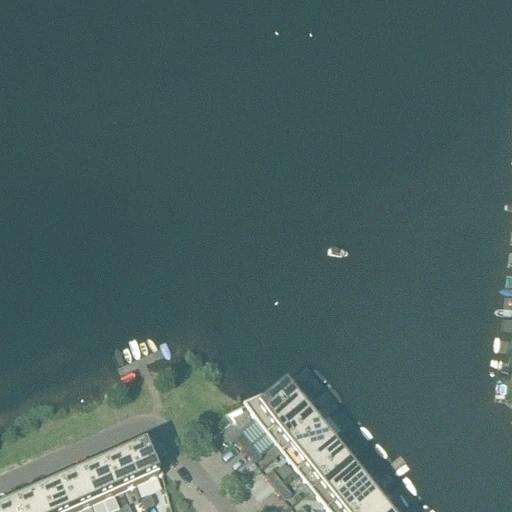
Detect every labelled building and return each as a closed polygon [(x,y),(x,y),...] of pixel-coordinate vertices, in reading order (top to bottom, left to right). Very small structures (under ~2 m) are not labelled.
[(269,398),(243,409),(266,437),(302,408),(286,389),(271,401),(269,398)] [(317,427),(302,408),(266,437),(281,456),(317,427)] [(332,446),(317,427),(281,456),(296,475),(332,446)] [(235,442),(245,454),(252,449),(242,436),(235,442)] [(347,464),(332,446),(296,475),(311,493),(347,464)] [(262,461),(252,449),(245,454),(255,467),(262,461)] [(123,463),(136,491),(162,479),(158,463),(152,465),(146,453),(123,463)] [(101,473),(114,501),(136,491),(123,463),(101,473)] [(326,511),(362,483),(347,464),(311,493),(325,511),(326,511)] [(80,482),(92,510),(114,501),(101,473),(80,482)] [(282,486),(272,474),(265,479),(275,492),(282,486)] [(58,492),(66,511),(87,511),(92,510),(80,482),(58,492)] [(364,511),(377,502),(362,483),(326,511),(364,511)] [(275,492),(285,504),(292,498),(282,486),(275,492)] [(36,502),(40,511),(66,511),(58,492),(36,502)] [(141,504),(145,511),(147,511),(155,509),(151,500),(141,504)] [(14,511),(13,511),(40,511),(36,502),(14,511)] [(385,511),(377,502),(364,511),(385,511)]
